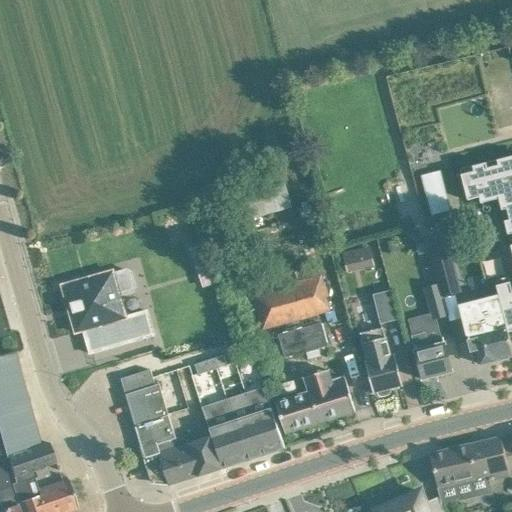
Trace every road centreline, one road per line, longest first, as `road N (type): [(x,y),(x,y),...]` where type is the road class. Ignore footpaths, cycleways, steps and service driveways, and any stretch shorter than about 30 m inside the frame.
road 1 (tertiary): [(180,511),(419,432),(511,410)]
road 2 (tertiary): [(118,511),(108,473),(49,385),(0,217)]
